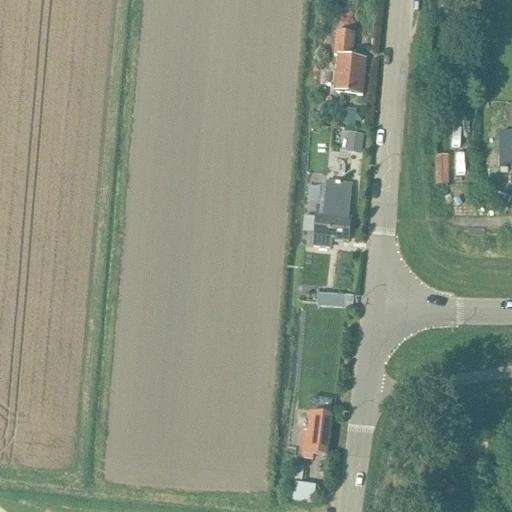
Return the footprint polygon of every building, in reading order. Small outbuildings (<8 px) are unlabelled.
[(336,94),(362,97),(366,60),(352,58),(354,35),(337,33),(334,57),(339,58),(336,94)] [(343,109),(341,126),(355,127),(356,110),(343,109)] [(511,134),(499,135),(500,167),(511,167),(511,134)] [(350,135),(348,154),(360,155),(362,136),(350,135)] [(435,185),(437,185),(448,185),(448,156),(435,156),(435,185)] [(318,207),(314,247),(331,249),(331,241),(348,242),(351,210),(348,210),(349,192),(350,185),(326,183),(325,190),(324,208),(318,207)] [(317,295),(317,307),(317,308),(348,310),(349,297),(317,295)] [(306,430),(303,455),(328,457),(332,415),(312,412),(310,412),(308,430),(306,430)] [(294,484),(292,501),(314,504),(316,486),(303,485),(304,470),(295,468),(293,484),(294,484)]
